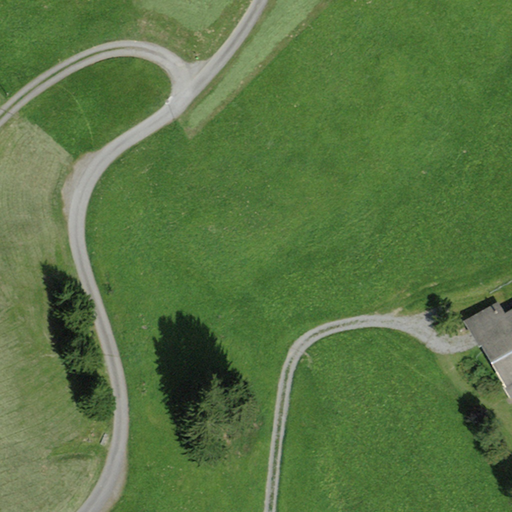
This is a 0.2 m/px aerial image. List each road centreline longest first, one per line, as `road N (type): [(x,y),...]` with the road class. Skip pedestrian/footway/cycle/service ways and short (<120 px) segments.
road 1 (unclassified): [(94,511),(119,460),(120,405),(73,231),(87,177),(124,133),(194,85),(252,0)]
road 2 (track): [(407,327),(345,330),(304,344),(288,376),(270,511)]
road 3 (track): [(0,113),(56,68),(131,46),(194,85)]
